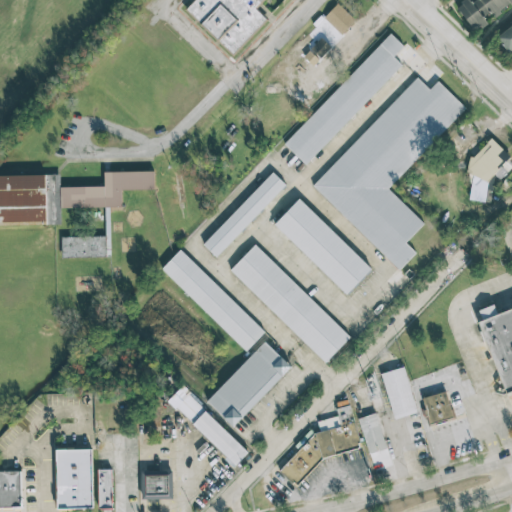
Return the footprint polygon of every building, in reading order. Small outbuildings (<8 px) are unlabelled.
[(266,18),(255,9),(262,0),(195,0),(186,11),(234,54),(266,18)] [(511,3),(511,0),(463,0),(456,6),(476,33),(488,24),(482,16),(488,11),(493,17),(511,3)] [(323,18),(342,35),(355,20),(337,3),(323,18)] [(511,48),(511,24),(496,36),(507,52),(511,48)] [(403,46),(389,32),(284,145),(306,166),(401,64),(393,57),(403,46)] [(330,47),(321,38),(310,48),(320,58),(330,47)] [(312,186),(399,270),(415,253),(405,243),(424,223),(388,189),(466,108),(437,81),(429,89),(416,77),(312,186)] [(490,202),(493,178),(500,179),(509,170),(511,157),(491,138),(474,156),(469,199),(490,202)] [(0,224),(61,223),(60,208),(121,207),(121,190),(154,189),(153,171),(103,172),(104,186),(58,187),(58,174),(0,175),(0,224)] [(203,245),(216,257),(285,184),(272,172),(203,245)] [(371,268),(298,199),(274,225),(347,294),(371,268)] [(60,237),(61,258),(106,256),(105,235),(60,237)] [(325,362),(350,336),(254,245),(230,270),(325,362)] [(265,331),(179,250),(160,269),(246,351),(265,331)] [(467,295),(511,278),(511,257),(458,279),(467,295)] [(504,394),(511,390),(511,308),(479,320),(504,394)] [(232,427),(291,367),(265,341),(206,401),(232,427)] [(381,374),(402,368),(416,411),(396,418),(381,374)] [(422,398),(444,390),(452,417),(430,423),(422,398)] [(322,457),(359,447),(346,397),(333,400),(336,414),(316,420),(318,430),(315,431),(279,470),(297,485),(322,457)] [(192,423),(205,409),(248,453),(235,466),(192,423)] [(358,419),(376,413),(388,448),(369,453),(358,419)] [(55,448),(92,448),(93,468),(114,467),(116,510),(57,511),(55,448)] [(140,470),(172,470),(172,498),(141,499),(140,470)] [(0,511),(0,483),(9,483),(9,511),(0,511)]
